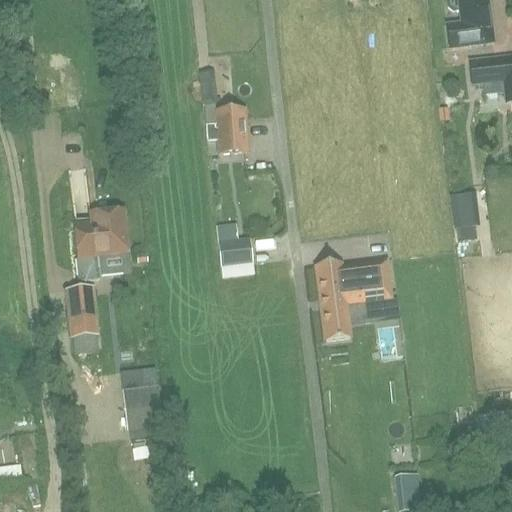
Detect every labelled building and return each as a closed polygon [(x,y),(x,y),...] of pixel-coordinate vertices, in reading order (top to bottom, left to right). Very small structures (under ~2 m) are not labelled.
[(482,46),(479,24),(490,23),(486,0),(448,0),(447,3),(448,10),(453,14),(461,13),(462,24),(445,26),(449,50),(482,46)] [(471,89),(506,85),(503,59),(468,63),(471,89)] [(245,141),(246,141),(244,113),(219,114),(220,128),(219,128),(220,142),(218,142),(219,157),(246,155),(245,141)] [(79,261),(128,255),(123,214),(91,218),(92,228),(75,230),(79,261)] [(250,242),(217,246),(216,246),(220,270),(253,266),(252,259),(250,242)] [(340,308),(391,301),(386,264),(339,270),(342,289),(338,290),(340,308)] [(92,292),(80,293),(81,301),(67,302),(70,336),(96,333),(92,292)] [(371,323),(373,355),(403,353),(401,321),(371,323)] [(130,443),(162,440),(165,440),(160,378),(124,382),(125,393),(122,393),(127,434),(129,434),(130,443)] [(0,477),(12,477),(12,463),(22,462),(22,456),(0,456),(0,477)] [(422,509),(421,475),(403,476),(404,510),(422,509)]
